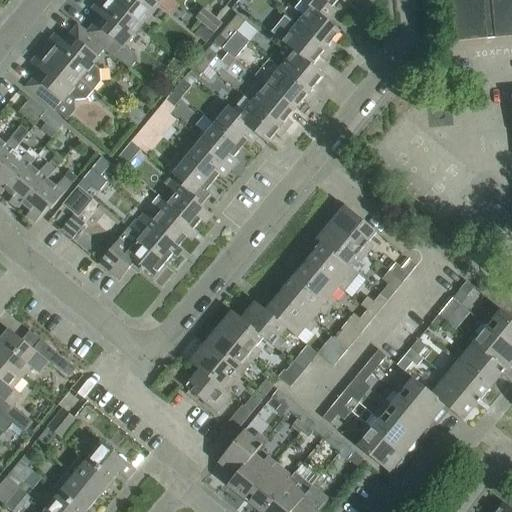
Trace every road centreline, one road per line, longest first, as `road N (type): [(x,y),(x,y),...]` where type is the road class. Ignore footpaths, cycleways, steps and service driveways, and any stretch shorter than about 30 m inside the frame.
road 1 (residential): [(31,260),(133,344),(147,350),(159,343),(400,51),(406,0)]
road 2 (residential): [(511,395),(483,430),(442,442),(382,511)]
